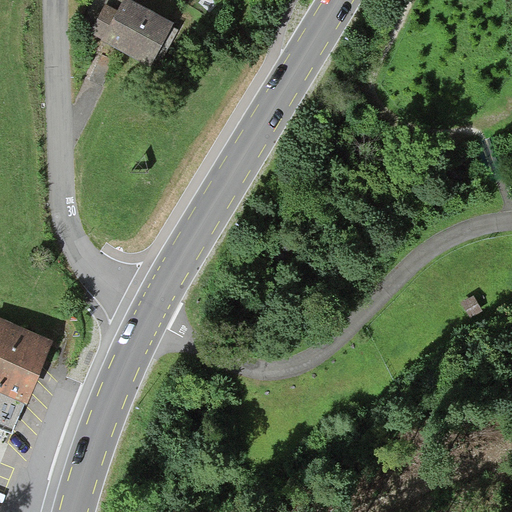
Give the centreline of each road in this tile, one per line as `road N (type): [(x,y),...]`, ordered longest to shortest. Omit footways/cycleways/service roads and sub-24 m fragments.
road 1 (primary): [(339,0),(149,316)]
road 2 (residential): [(53,0),(66,212),(80,253),(149,316)]
road 3 (unclassified): [(511,218),(457,234),(421,256),(329,346),(285,366),(241,368)]
road 4 (track): [(403,0),(363,77),(363,95),(387,120),(425,138),(456,136),(478,121)]
road 5 (primary): [(149,316),(119,374),(74,511)]
